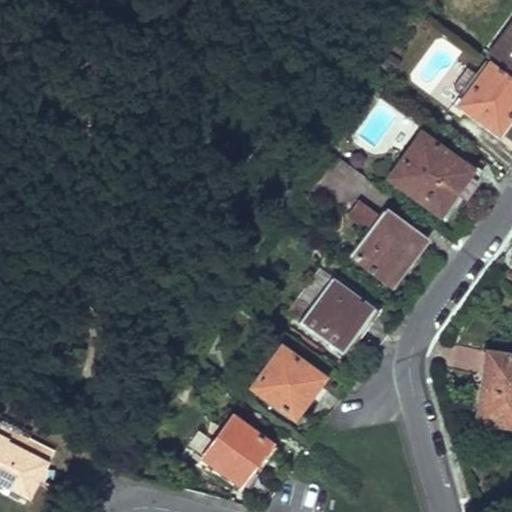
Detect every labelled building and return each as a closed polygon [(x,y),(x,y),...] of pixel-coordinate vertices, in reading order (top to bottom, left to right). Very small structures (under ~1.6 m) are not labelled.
[(511,24),(488,58),(492,61),(511,75),(511,24)] [(499,132),(511,114),(511,75),(492,61),(481,76),(467,67),(454,85),(455,91),(465,98),(461,104),(499,132)] [(421,133),(389,178),(440,214),(453,196),(448,192),(467,166),(421,133)] [(453,196),(440,214),(448,219),(479,175),(467,166),(448,192),(453,196)] [(394,287),(426,242),(382,210),(378,215),(357,200),(346,215),(367,231),(350,255),(394,287)] [(320,267),(286,312),(341,352),(374,307),(320,267)] [(281,346),(252,387),(294,417),(306,401),(304,399),(321,375),(281,346)] [(487,351),(484,374),(489,375),(492,352),(487,351)] [(484,374),(477,420),(511,425),(511,354),(492,352),(489,375),(484,374)] [(232,416),(203,457),(242,485),(271,443),(232,416)] [(0,424),(0,435),(8,440),(7,442),(43,460),(34,478),(38,480),(53,451),(0,424)] [(8,440),(0,435),(0,482),(30,498),(38,480),(34,478),(43,460),(7,442),(8,440)]
